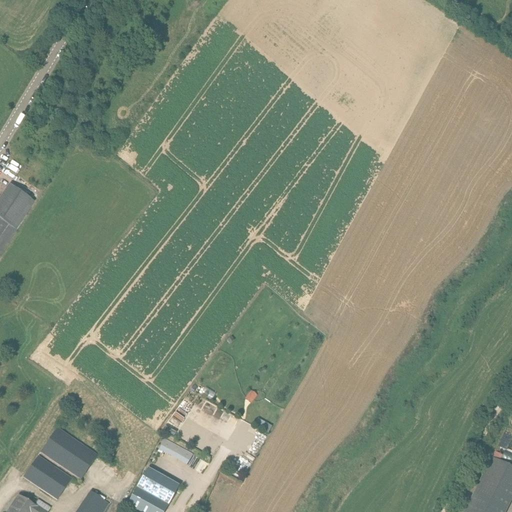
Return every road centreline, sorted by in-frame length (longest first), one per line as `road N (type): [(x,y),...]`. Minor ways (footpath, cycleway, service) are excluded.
road 1 (tertiary): [(0,143),(84,0)]
road 2 (track): [(511,390),(444,511)]
